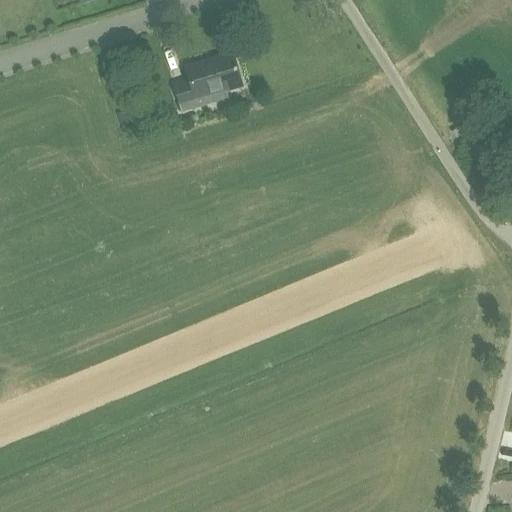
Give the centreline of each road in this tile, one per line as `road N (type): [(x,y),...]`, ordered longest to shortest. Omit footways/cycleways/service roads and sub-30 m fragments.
road 1 (unclassified): [(511,237),(495,230),(344,0)]
road 2 (unclassified): [(196,0),(0,63)]
road 3 (unclassified): [(475,511),(511,335)]
